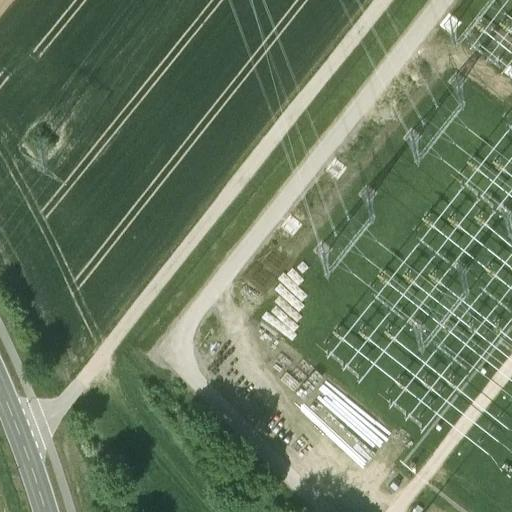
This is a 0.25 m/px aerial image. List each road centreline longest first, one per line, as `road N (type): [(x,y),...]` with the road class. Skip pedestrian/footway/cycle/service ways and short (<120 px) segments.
road 1 (track): [(18,428),(74,389),(384,0)]
road 2 (tertiary): [(44,511),(0,382)]
